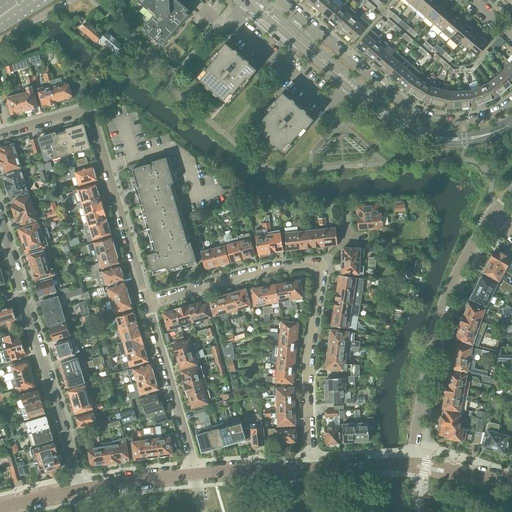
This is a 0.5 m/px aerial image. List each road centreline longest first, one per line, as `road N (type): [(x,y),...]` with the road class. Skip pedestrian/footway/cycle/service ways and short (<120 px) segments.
road 1 (unclassified): [(308,468),(318,264),(150,303)]
road 2 (tertiary): [(254,0),(410,130),(464,139),(511,122)]
road 3 (residential): [(0,134),(89,111),(150,303)]
road 4 (residential): [(82,488),(0,213)]
road 5 (residential): [(511,96),(462,119),(428,112),(381,84),(287,0)]
road 6 (residential): [(415,465),(441,310),(490,215)]
road 7 (residential): [(150,303),(193,475)]
road 8 (unknown): [(131,161),(176,153),(191,194),(224,192)]
